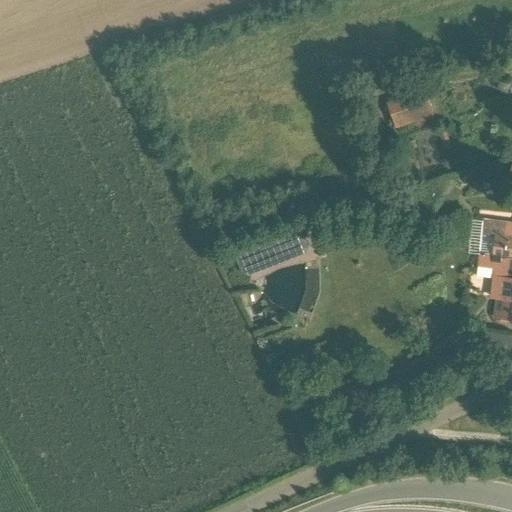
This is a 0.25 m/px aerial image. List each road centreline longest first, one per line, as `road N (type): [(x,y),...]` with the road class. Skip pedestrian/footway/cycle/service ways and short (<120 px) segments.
road 1 (unclassified): [(238,511),(511,386)]
road 2 (tertiary): [(511,497),(421,487),(319,511)]
